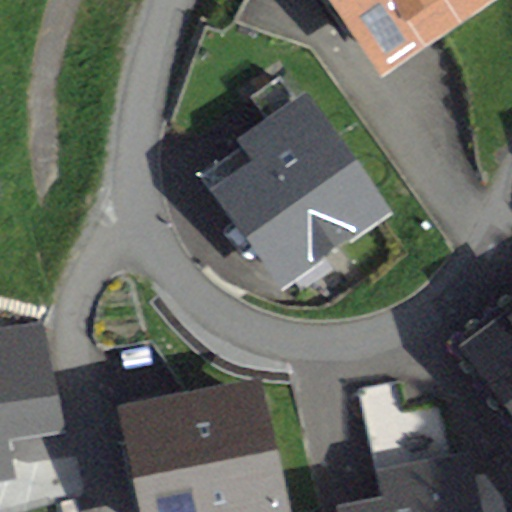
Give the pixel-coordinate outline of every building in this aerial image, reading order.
[(345,0),(388,60),(473,0),(345,0)] [(375,213),(279,79),(254,96),(275,125),(209,171),(285,277),(375,213)] [(511,387),(511,334),(487,353),(511,387)] [(40,340),(0,348),(0,410),(52,401),(40,340)] [(274,511),(250,402),(138,426),(156,511),(274,511)]
